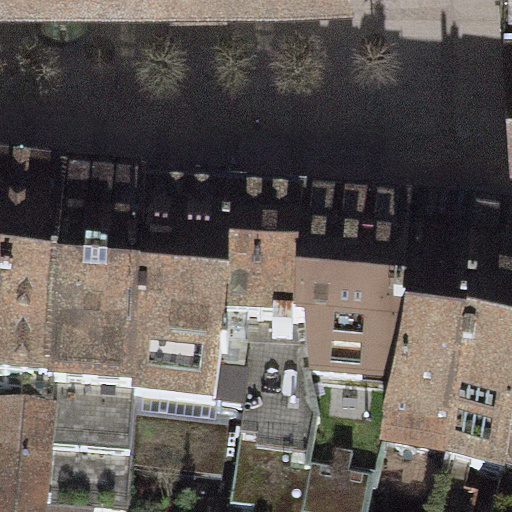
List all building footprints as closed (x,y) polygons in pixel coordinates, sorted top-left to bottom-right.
[(68,195),(0,188),(0,392),(26,395),(55,399),(56,307),(68,195)] [(144,203),(68,195),(56,307),(55,399),(44,509),(71,511),(132,511),(136,469),(140,403),(134,402),(144,203)] [(234,208),(144,203),(134,402),(140,403),(219,412),(223,390),(245,392),(260,382),(264,338),(302,339),(300,333),(300,309),(295,309),(302,210),(234,208)] [(416,223),(302,210),(295,309),(300,309),(300,333),(302,339),(309,384),(399,392),(404,353),(416,223)] [(475,228),(416,223),(404,353),(399,393),(377,495),(441,508),(446,491),(452,468),(460,391),(475,228)] [(511,449),(511,235),(475,228),(460,391),(452,468),(505,482),(511,457),(511,449)] [(140,403),(136,469),(238,481),(235,511),(306,511),(318,432),(309,384),(302,339),(264,338),(260,382),(245,392),(223,390),(219,412),(140,403)] [(399,392),(309,384),(318,432),(306,511),(373,511),(377,495),(399,392)] [(44,511),(44,509),(55,399),(26,395),(26,421),(1,418),(0,442),(0,511),(44,511)] [(511,511),(511,483),(505,482),(497,511),(511,511)] [(441,508),(440,511),(476,511),(479,499),(446,491),(441,508)]
